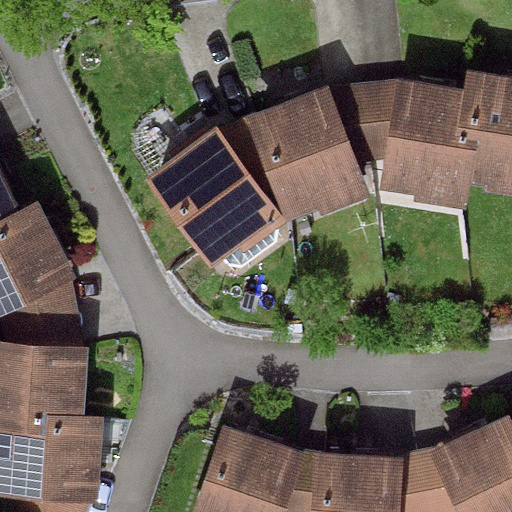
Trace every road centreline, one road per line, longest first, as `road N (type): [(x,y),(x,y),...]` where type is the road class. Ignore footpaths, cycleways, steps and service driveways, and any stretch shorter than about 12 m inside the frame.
road 1 (residential): [(173,359),(97,187),(3,20)]
road 2 (residential): [(511,362),(366,370),(173,359)]
road 3 (residential): [(124,511),(173,359)]
